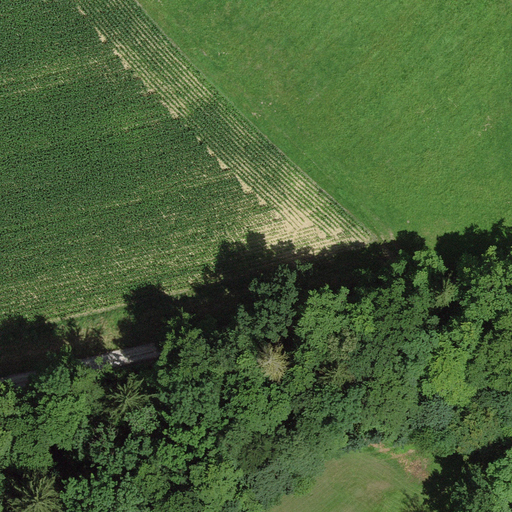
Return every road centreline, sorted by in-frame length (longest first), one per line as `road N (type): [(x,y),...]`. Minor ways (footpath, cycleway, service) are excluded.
road 1 (track): [(0,393),(180,343),(418,296),(511,304)]
road 2 (track): [(418,296),(270,136)]
